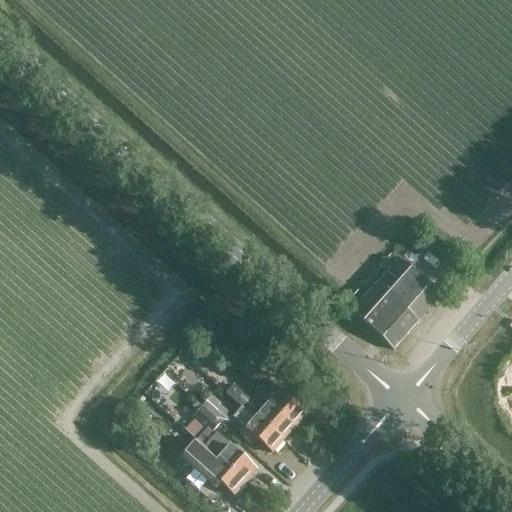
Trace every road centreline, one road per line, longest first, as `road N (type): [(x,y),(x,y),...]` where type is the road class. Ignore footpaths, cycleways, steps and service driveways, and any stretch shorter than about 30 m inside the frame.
road 1 (tertiary): [(402,401),(0,42)]
road 2 (unclassified): [(402,401),(511,279)]
road 3 (tertiary): [(300,511),(402,401)]
road 4 (unclassified): [(511,498),(402,401)]
